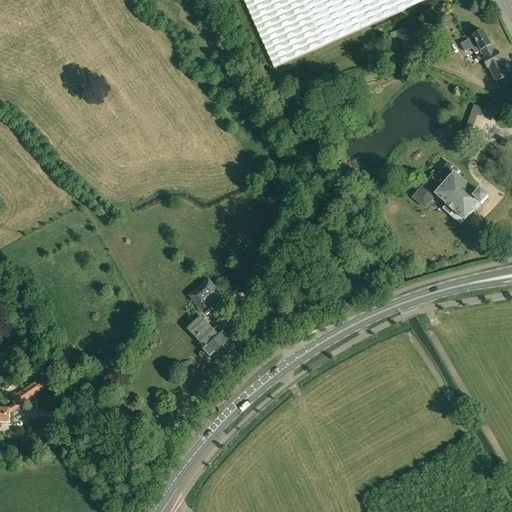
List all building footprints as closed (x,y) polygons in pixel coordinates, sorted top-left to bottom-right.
[(243,0),(274,67),(425,0),(243,0)] [(395,31),(395,32),(399,46),(399,47),(414,43),(410,27),(395,31)] [(461,44),(465,52),(472,48),(475,54),(480,51),(496,82),(509,75),(500,61),(502,60),(497,51),(496,51),(492,44),(491,44),(483,30),(472,36),(472,37),(467,39),(468,40),(461,44)] [(464,132),(471,134),(477,115),(481,117),(482,113),(476,111),(478,106),(473,105),(464,132)] [(431,176),(412,198),(425,210),(437,196),(447,205),(443,209),(461,225),(465,220),(479,203),(481,204),(488,197),(480,190),(477,194),(454,174),(458,171),(449,163),(441,172),(435,172),(433,171),(430,175),(431,176)] [(275,229),(292,227),(289,208),(273,210),(275,229)] [(189,296),(201,312),(222,294),(209,279),(189,296)] [(201,317),(188,329),(200,343),(199,344),(204,350),(200,353),(199,356),(203,360),(206,360),(210,356),(229,339),(223,333),(218,337),(201,317)] [(0,422),(9,423),(9,411),(48,386),(43,378),(17,395),(16,393),(10,397),(15,404),(9,409),(0,408),(0,422)]
